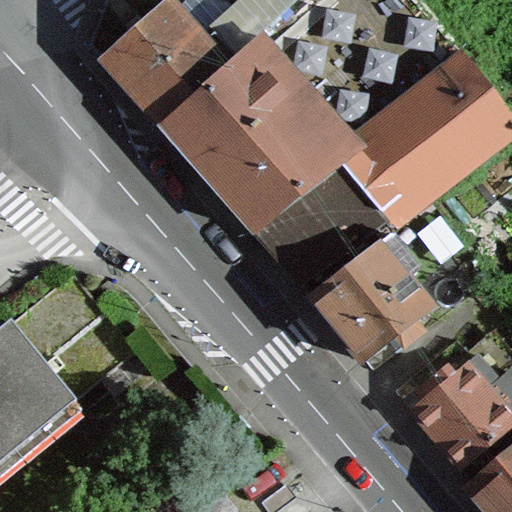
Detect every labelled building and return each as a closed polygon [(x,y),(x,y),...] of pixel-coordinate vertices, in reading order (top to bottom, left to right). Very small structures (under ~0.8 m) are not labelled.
[(199,36),(169,0),(168,0),(104,53),(138,93),(158,117),(222,64),(199,36)] [(291,0),(243,0),(199,36),(222,64),(245,45),(295,4),(291,0)] [(222,64),(158,117),(208,178),(253,232),(341,160),(335,153),(292,102),(264,68),(245,45),(222,64)] [(433,72),(495,147),(511,133),(511,108),(462,48),(433,72)] [(279,56),(264,68),(292,102),(307,90),(279,56)] [(436,195),(495,147),(433,72),(375,121),(436,195)] [(341,160),(253,232),(277,261),(300,289),(386,218),(395,229),(436,195),(375,121),(335,153),(341,160)] [(492,204),(469,174),(431,203),(454,233),(492,204)] [(417,268),(390,233),(378,242),(406,277),(417,268)] [(430,307),(406,277),(378,242),(312,295),(337,326),(363,360),(430,307)] [(0,414),(39,383),(0,335),(0,414)] [(434,433),(463,467),(511,425),(511,415),(494,395),(466,361),(452,372),(412,406),(434,433)] [(405,397),(412,406),(452,372),(445,364),(405,397)] [(511,380),(494,395),(511,415),(511,380)] [(511,511),(511,446),(467,484),(490,511),(511,511)] [(235,511),(239,509),(223,489),(193,511),(235,511)]
